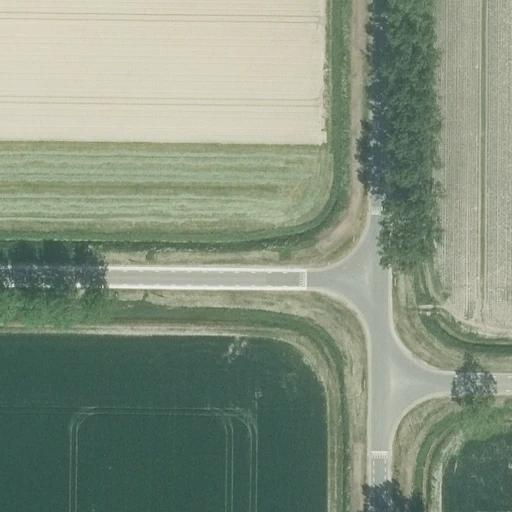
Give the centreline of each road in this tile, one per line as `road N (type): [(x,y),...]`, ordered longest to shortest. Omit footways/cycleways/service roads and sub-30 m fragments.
road 1 (unclassified): [(378,281),(0,277)]
road 2 (unclassified): [(378,281),(379,0)]
road 3 (unclassified): [(511,385),(378,384)]
road 4 (unclassified): [(377,511),(378,384)]
